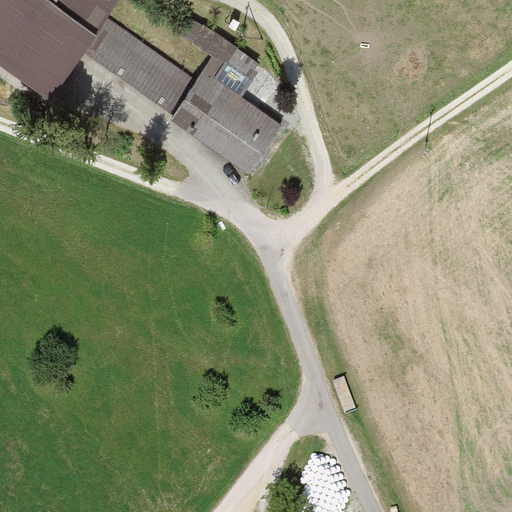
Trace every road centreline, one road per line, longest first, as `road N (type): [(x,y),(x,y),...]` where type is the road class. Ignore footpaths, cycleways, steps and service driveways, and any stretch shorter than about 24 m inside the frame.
road 1 (track): [(0,127),(236,211),(267,248),(364,511)]
road 2 (track): [(511,66),(267,248)]
road 3 (track): [(224,511),(316,384)]
